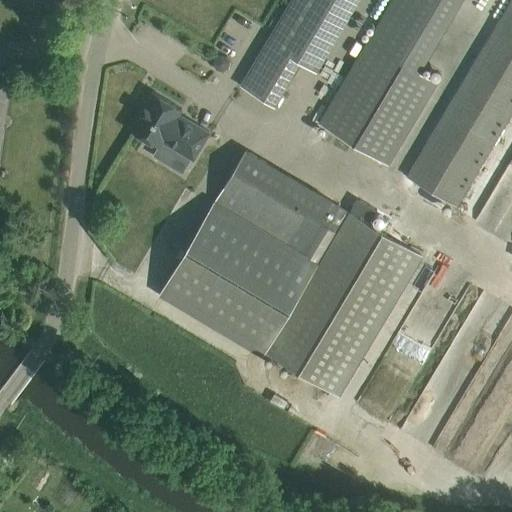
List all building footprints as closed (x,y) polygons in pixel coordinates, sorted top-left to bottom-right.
[(293,0),(252,68),(242,86),(273,105),(283,88),(300,60),(316,70),(358,0),(293,0)] [(390,0),(317,123),(387,165),(437,81),(419,71),(461,0),(390,0)] [(511,114),(511,0),(510,0),(406,174),(457,206),(511,114)] [(178,113),(182,108),(152,91),(130,129),(159,146),(162,141),(193,159),(209,132),(178,113)] [(261,353),(263,349),(339,395),(423,255),(347,211),(347,210),(332,201),(333,199),(246,149),(214,203),(158,293),(261,353)]
